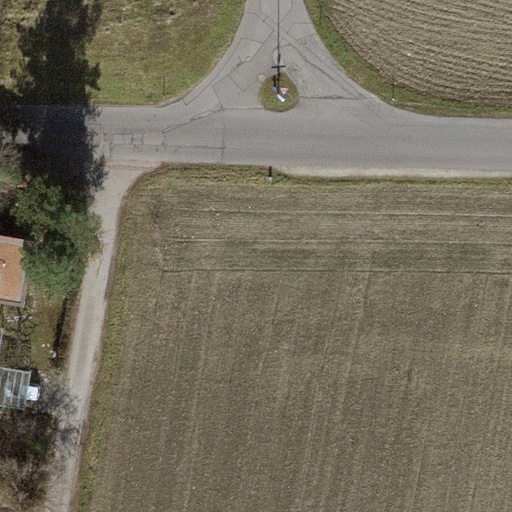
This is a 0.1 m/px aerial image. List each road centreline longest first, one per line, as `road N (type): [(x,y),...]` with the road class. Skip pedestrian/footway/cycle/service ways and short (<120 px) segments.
road 1 (track): [(104,131),(48,511)]
road 2 (unclassified): [(0,126),(262,124)]
road 3 (unclassified): [(262,124),(511,144)]
road 4 (unclassified): [(262,124),(272,0)]
